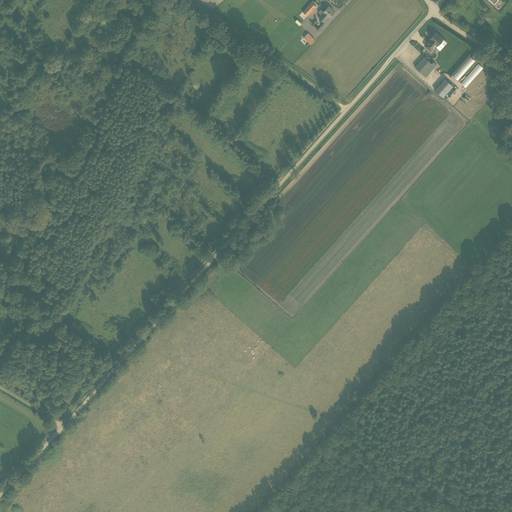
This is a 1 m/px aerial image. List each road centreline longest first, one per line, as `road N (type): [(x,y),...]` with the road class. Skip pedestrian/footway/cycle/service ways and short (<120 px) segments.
road 1 (track): [(141,341),(347,110)]
road 2 (track): [(511,231),(335,424)]
road 3 (track): [(187,0),(347,110)]
road 4 (unclassified): [(347,110),(434,10)]
